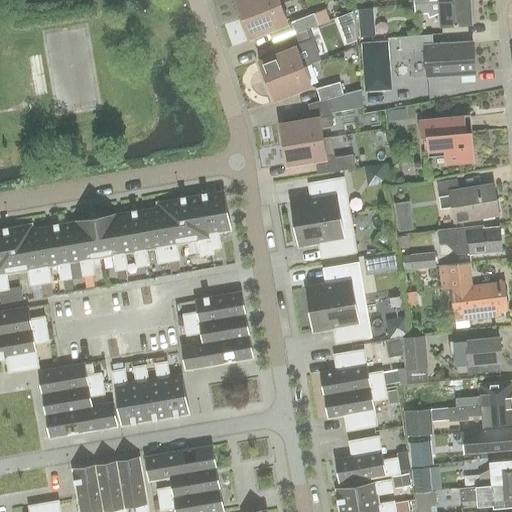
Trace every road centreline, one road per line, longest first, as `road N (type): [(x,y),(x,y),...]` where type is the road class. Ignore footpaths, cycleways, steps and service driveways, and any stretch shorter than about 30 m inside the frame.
road 1 (residential): [(281,423),(0,466)]
road 2 (residential): [(281,423),(241,167)]
road 3 (residential): [(0,203),(241,167)]
road 4 (residential): [(241,167),(195,0)]
